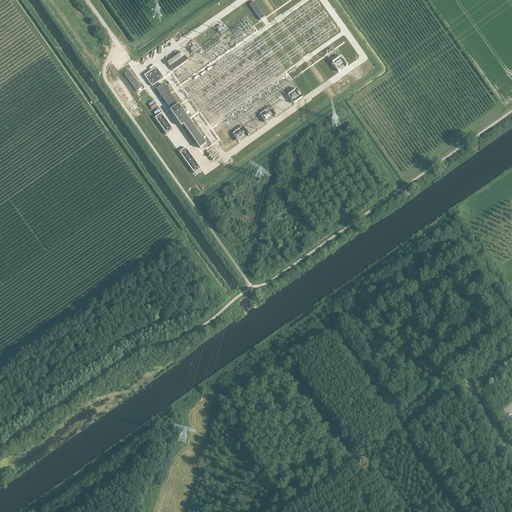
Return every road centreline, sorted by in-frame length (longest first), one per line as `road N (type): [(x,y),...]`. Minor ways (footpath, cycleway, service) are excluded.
road 1 (track): [(116,44),(110,64),(117,98),(250,287)]
road 2 (track): [(460,511),(323,313)]
